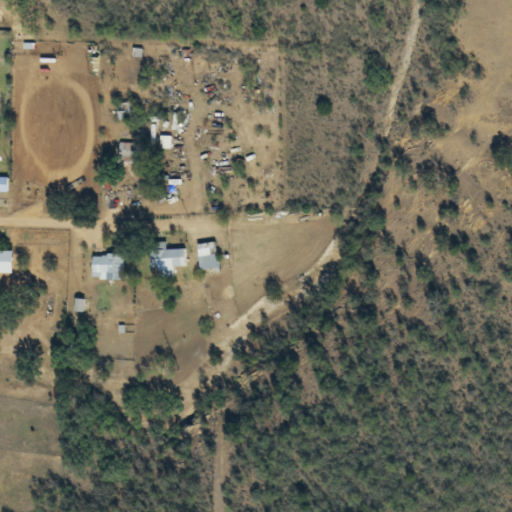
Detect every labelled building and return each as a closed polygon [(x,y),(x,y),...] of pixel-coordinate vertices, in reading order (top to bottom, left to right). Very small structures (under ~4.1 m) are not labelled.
[(173,136),(162,136),(162,151),(173,151),(173,136)] [(123,164),(148,164),(148,144),(123,144),(123,164)] [(11,177),(0,177),(0,192),(11,193),(11,177)] [(155,244),(155,274),(178,273),(178,267),(190,267),(190,250),(170,250),(170,244),(155,244)] [(202,245),(203,271),(222,271),(221,244),(202,245)] [(127,255),(96,255),(96,280),(127,280),(127,255)]
